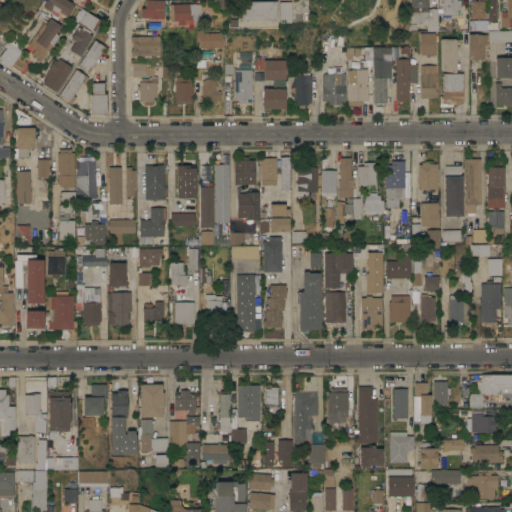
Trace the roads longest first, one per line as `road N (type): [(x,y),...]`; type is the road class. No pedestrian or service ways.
road 1 (residential): [(0,76),(86,133),(104,136),(511,134)]
road 2 (residential): [(0,359),(511,359)]
road 3 (residential): [(130,0),(120,26),(122,136)]
